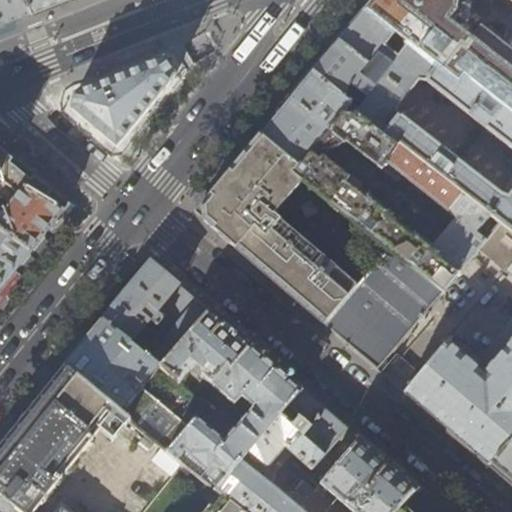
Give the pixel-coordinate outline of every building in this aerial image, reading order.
[(0,0),(0,21),(2,21),(13,16),(32,9),(28,0),(0,0)] [(28,0),(32,9),(53,1),(55,0),(28,0)] [(511,0),(509,0),(511,2),(511,55),(492,40),(487,46),(483,42),(474,54),(478,58),(473,65),(425,27),(429,22),(437,29),(446,17),(450,20),(463,5),(458,1),(459,0),(371,0),(364,9),(458,84),(464,77),(511,114),(511,0)] [(351,104),(357,110),(354,115),(396,147),(399,143),(500,223),(511,232),(511,114),(464,77),(458,84),(364,9),(338,41),(311,72),(351,104)] [(2,21),(0,21),(0,28),(16,22),(13,16),(2,21)] [(75,112),(116,147),(130,131),(175,76),(169,67),(164,60),(131,73),(75,95),(73,110),(75,112)] [(343,114),(351,104),(311,72),(289,99),(260,134),(300,165),(294,172),(303,179),(390,249),(445,293),(479,249),(500,223),(399,143),(396,147),(354,115),(352,114),(343,114)] [(274,214),(303,179),(294,172),(300,165),(260,134),(236,163),(198,209),(198,213),(198,217),(306,310),(316,318),(324,325),(363,281),(354,274),(352,253),(353,251),(333,234),(319,250),(274,214)] [(0,173),(0,174),(63,212),(65,209),(13,167),(3,158),(0,155),(0,173)] [(46,232),(63,212),(0,174),(0,173),(0,230),(30,251),(46,232)] [(0,173),(0,174),(0,173),(0,288),(5,282),(30,251),(0,230),(0,173)] [(511,232),(500,223),(479,249),(511,276),(511,343),(484,376),(448,346),(450,343),(449,341),(420,374),(404,393),(444,428),(489,466),(511,439),(511,232)] [(377,370),(445,293),(390,249),(363,281),(324,325),(377,370)] [(125,295),(104,321),(151,360),(165,343),(176,352),(209,311),(194,298),(151,263),(139,278),(135,283),(125,295)] [(218,319),(209,311),(176,352),(162,369),(180,385),(193,371),(211,386),(227,368),(231,371),(251,347),(218,319)] [(160,367),(151,360),(104,321),(84,345),(65,368),(130,420),(145,432),(159,414),(137,396),(160,367)] [(269,362),(251,347),(231,371),(227,368),(211,386),(234,406),(236,404),(248,415),(224,443),(196,419),(168,450),(216,489),(301,390),(269,362)] [(111,442),(130,420),(65,368),(57,378),(50,387),(44,394),(26,417),(0,448),(0,487),(3,490),(0,494),(0,495),(21,511),(34,511),(98,431),(111,442)] [(347,429),(301,390),(216,489),(224,495),(245,511),(396,511),(399,510),(417,489),(363,443),(358,439),(333,468),(322,458),(347,429)] [(511,439),(489,466),(511,485),(511,439)] [(0,511),(21,511),(0,495),(0,494),(3,490),(0,487),(0,511)] [(245,511),(224,495),(213,509),(209,507),(204,511),(245,511)]
